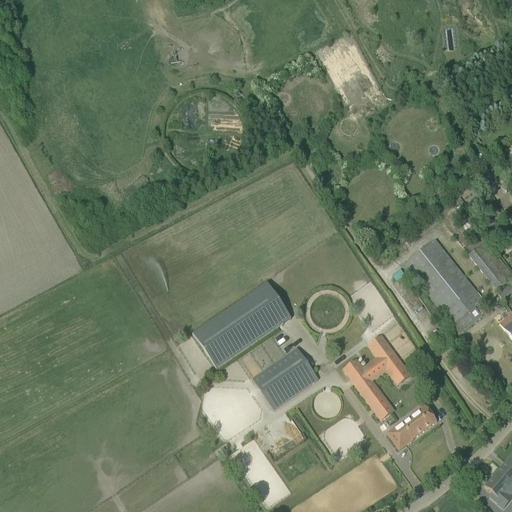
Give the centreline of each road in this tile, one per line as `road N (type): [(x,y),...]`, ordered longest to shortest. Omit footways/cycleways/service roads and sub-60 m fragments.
road 1 (track): [(195,382),(120,257)]
road 2 (unclassified): [(408,511),(466,469),(511,420)]
